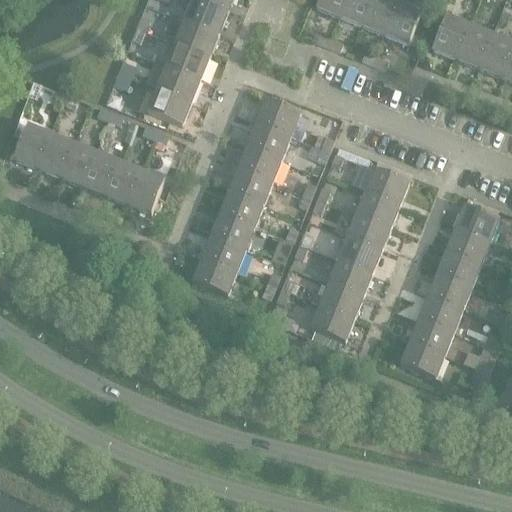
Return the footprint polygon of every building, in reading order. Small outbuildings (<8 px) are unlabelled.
[(235,0),(195,0),(194,3),(229,17),(235,0)] [(322,0),(317,13),(341,22),(349,0),(322,0)] [(375,0),(349,0),(341,22),(363,31),(375,0)] [(400,6),(385,0),(375,0),(363,31),(386,40),(400,6)] [(229,17),(194,3),(185,26),(220,39),(229,17)] [(423,15),(400,6),(386,40),(409,50),(423,15)] [(433,55),(457,64),(471,30),(447,20),(433,55)] [(142,21),(137,33),(145,36),(150,24),(142,21)] [(220,39),(185,26),(176,48),(211,62),(220,39)] [(493,39),(471,30),(457,64),(479,73),(493,39)] [(145,36),(137,33),(132,45),(141,48),(145,36)] [(320,39),(317,47),(329,52),(332,44),(320,39)] [(511,57),(511,46),(493,39),(479,73),(502,82),(511,57)] [(344,48),(332,44),(329,52),(341,57),(344,48)] [(211,62),(176,48),(167,71),(202,85),(211,62)] [(366,57),(362,65),(374,70),(377,62),(366,57)] [(511,57),(502,82),(511,86),(511,57)] [(389,67),(377,62),(374,70),(386,75),(389,67)] [(124,66),(119,78),(127,81),(132,70),(124,66)] [(202,85),(167,71),(158,94),(192,107),(202,85)] [(127,81),(119,78),(114,90),(122,93),(127,81)] [(192,107),(158,94),(148,117),(183,131),(192,107)] [(52,103),(64,108),(67,100),(56,95),(52,103)] [(79,105),(67,100),(64,108),(76,113),(79,105)] [(267,104),(257,127),(292,141),(301,118),(267,104)] [(98,122),(109,126),(113,118),(101,113),(98,122)] [(124,123),(113,118),(109,126),(121,131),(124,123)] [(257,127),(248,150),(283,164),(292,141),(257,127)] [(15,164),(38,173),(52,139),(29,129),(15,164)] [(143,140),(154,144),(158,136),(146,132),(143,140)] [(170,141),(158,136),(154,144),(166,149),(170,141)] [(75,148),(52,139),(38,173),(61,182),(75,148)] [(327,142),(322,153),(331,157),(335,145),(327,142)] [(97,157),(75,148),(61,182),(83,191),(97,157)] [(248,150),(239,173),(274,187),(283,164),(248,150)] [(331,157),(322,153),(318,165),(326,169),(331,157)] [(120,166),(97,157),(83,191),(106,200),(120,166)] [(336,159),(331,171),(340,174),(344,162),(336,159)] [(142,175),(120,166),(106,200),(129,210),(142,175)] [(239,173),(230,195),(265,209),(274,187),(239,173)] [(375,174),(366,197),(400,211),(410,188),(375,174)] [(166,184),(142,175),(129,210),(152,219),(166,184)] [(309,187),(304,199),(313,202),(317,190),(309,187)] [(323,193),(318,204),(326,208),(331,196),(323,193)] [(230,195),(221,218),(256,232),(265,209),(230,195)] [(400,211),(366,197),(357,220),(391,234),(400,211)] [(313,202),(304,199),(300,211),(308,214),(313,202)] [(326,208),(318,204),(313,216),(321,219),(326,208)] [(466,210),(456,233),(491,247),(500,224),(466,210)] [(221,218),(212,241),(247,255),(256,232),(221,218)] [(391,234),(357,220),(348,242),(382,256),(391,234)] [(291,232),(286,244),(294,248),(299,236),(291,232)] [(456,233),(447,256),(482,270),(491,247),(456,233)] [(305,238),(300,250),(308,253),(313,241),(305,238)] [(212,241),(203,263),(238,277),(247,255),(212,241)] [(382,256),(348,242),(339,265),(373,279),(382,256)] [(294,248),(286,244),(281,256),(290,259),(294,248)] [(308,253),(300,250),(295,262),(303,265),(308,253)] [(447,256),(438,279),(473,293),(482,270),(447,256)] [(275,257),(272,264),(286,270),(288,263),(275,257)] [(194,287),(228,301),(238,277),(203,263),(194,287)] [(373,279),(339,265),(329,288),(364,302),(373,279)] [(273,278),(268,290),(276,293),(281,281),(273,278)] [(438,279),(429,301),(464,315),(473,293),(438,279)] [(287,283),(282,295),(290,299),(295,286),(287,283)] [(364,302),(329,288),(320,310),(355,324),(364,302)] [(276,293),(268,290),(263,301),(272,305),(276,293)] [(290,299),(282,295),(277,307),(285,310),(290,299)] [(429,301),(420,324),(455,338),(464,315),(429,301)] [(355,324),(320,310),(311,334),(346,348),(355,324)] [(499,316),(494,327),(502,331),(507,319),(499,316)] [(420,324),(411,347),(446,360),(455,338),(420,324)] [(502,331),(494,327),(489,339),(497,343),(502,331)] [(436,384),(446,360),(411,347),(401,370),(436,384)] [(481,361),(476,373),(484,376),(489,364),(481,361)] [(484,376),(476,373),(471,384),(479,388),(484,376)]
